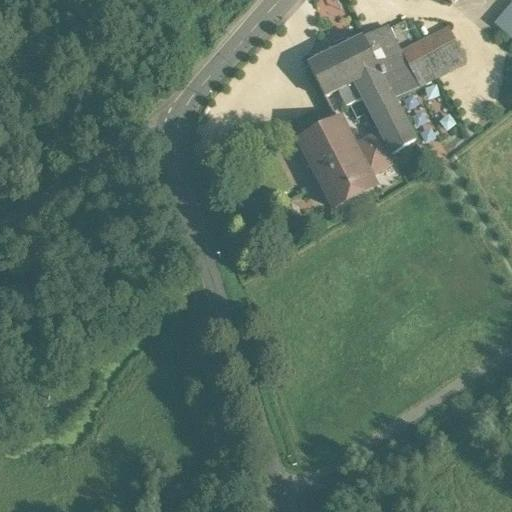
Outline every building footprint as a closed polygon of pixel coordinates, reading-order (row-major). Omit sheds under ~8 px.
[(442,0),(452,8),(458,0),(442,0)] [(511,12),(497,31),(511,44),(511,12)] [(446,30),(399,56),(407,72),(409,76),(456,49),(446,30)] [(386,31),(350,49),(346,50),(344,45),(334,50),(337,55),(334,57),(334,58),(306,72),(307,74),(309,73),(324,103),(337,96),(346,113),(363,104),(370,117),(394,105),(418,93),(409,76),(407,72),(399,56),(386,31)] [(394,105),(370,117),(380,137),(352,153),(365,177),(367,182),(396,167),(392,159),(395,157),(416,146),(394,105)] [(352,153),(337,125),(299,145),(322,189),(317,192),(321,199),(326,196),(336,214),(373,194),(367,182),(365,177),(352,153)]
